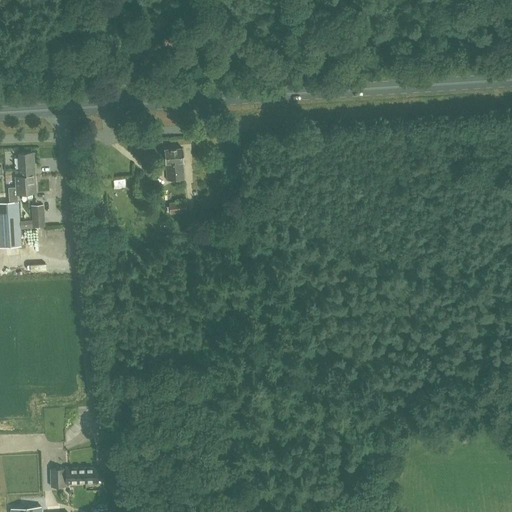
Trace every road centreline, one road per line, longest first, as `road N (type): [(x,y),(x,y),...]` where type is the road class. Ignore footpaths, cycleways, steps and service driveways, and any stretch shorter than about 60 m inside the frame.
road 1 (primary): [(99,108),(511,78)]
road 2 (unclassified): [(511,106),(101,132)]
road 3 (unclassified): [(60,136),(94,415),(83,438),(64,446),(0,448)]
